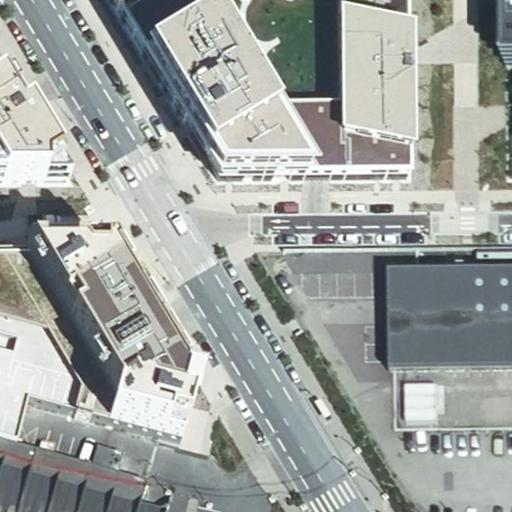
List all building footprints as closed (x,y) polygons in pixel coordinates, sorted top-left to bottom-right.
[(104,0),(216,185),(408,183),(406,0),(104,0)] [(0,75),(0,186),(67,186),(0,75)] [(0,256),(0,443),(14,448),(15,446),(25,406),(178,447),(192,395),(109,256),(0,256)] [(390,381),(511,378),(511,277),(393,279),(390,381)] [(155,511),(140,508),(147,484),(117,476),(122,458),(94,451),(90,468),(15,446),(14,448),(0,443),(0,511),(155,511)]
